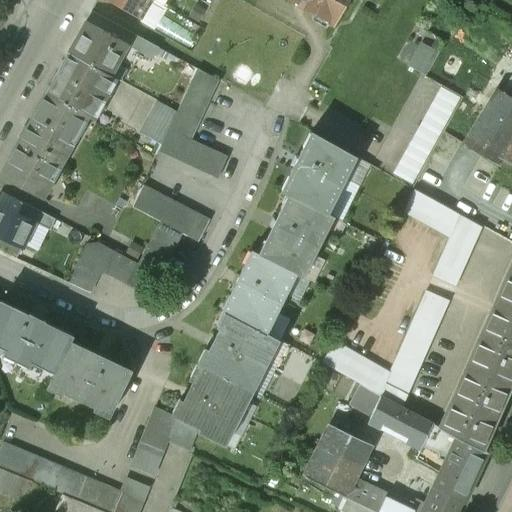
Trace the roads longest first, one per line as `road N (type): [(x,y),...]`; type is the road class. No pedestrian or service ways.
road 1 (residential): [(0,273),(92,313),(136,323),(155,318),(189,288),(295,85)]
road 2 (residential): [(65,6),(0,118)]
